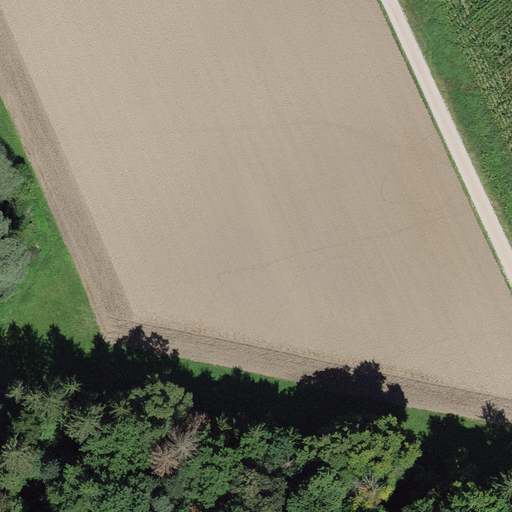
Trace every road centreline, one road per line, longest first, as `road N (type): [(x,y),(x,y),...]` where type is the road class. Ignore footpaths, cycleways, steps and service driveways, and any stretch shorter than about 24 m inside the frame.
road 1 (track): [(511,501),(0,398)]
road 2 (track): [(511,276),(385,0)]
